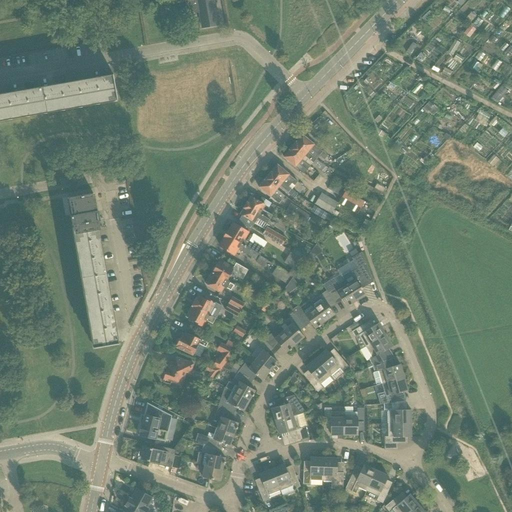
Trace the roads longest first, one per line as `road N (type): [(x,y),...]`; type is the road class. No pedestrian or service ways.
road 1 (tertiary): [(101,462),(138,342),(170,282),(228,185),(306,94)]
road 2 (residential): [(257,412),(278,378),(325,335),(367,308),(384,309),(431,419),(406,464)]
road 3 (residential): [(0,78),(232,36),(306,94)]
road 4 (residential): [(128,306),(110,188),(91,178),(0,194)]
road 5 (residential): [(406,464),(337,444),(271,453)]
road 6 (residential): [(232,503),(101,462)]
road 7 (tertiary): [(306,94),(398,0)]
